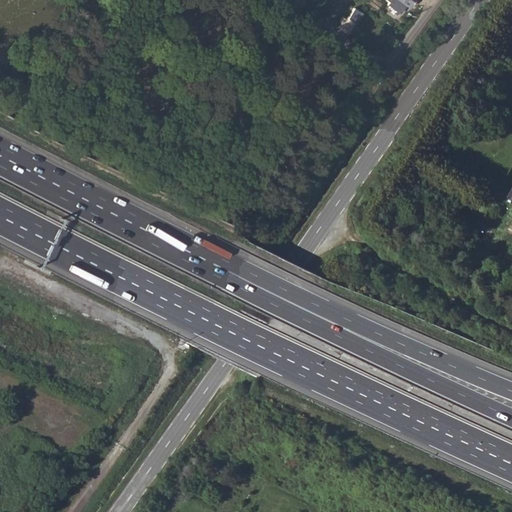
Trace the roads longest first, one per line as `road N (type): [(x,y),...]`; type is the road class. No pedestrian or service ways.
road 1 (tertiary): [(121,511),(480,0)]
road 2 (trunk): [(0,212),(511,457)]
road 3 (trunk): [(511,417),(222,279),(154,235)]
road 4 (trunk): [(511,391),(154,235)]
road 5 (residential): [(435,0),(391,59),(363,60),(255,0)]
road 6 (track): [(318,228),(511,337)]
road 7 (trunk): [(154,235),(0,154)]
